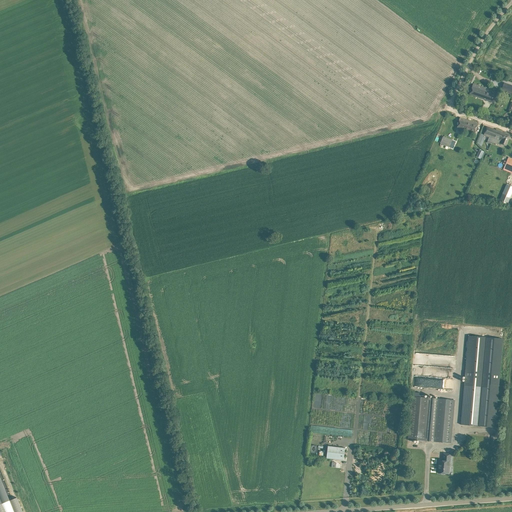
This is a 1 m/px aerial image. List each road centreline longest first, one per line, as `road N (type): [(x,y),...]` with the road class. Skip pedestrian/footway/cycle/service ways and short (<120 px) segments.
road 1 (unclassified): [(511,131),(448,109),(478,46),(511,2)]
road 2 (unclassified): [(323,511),(511,498)]
